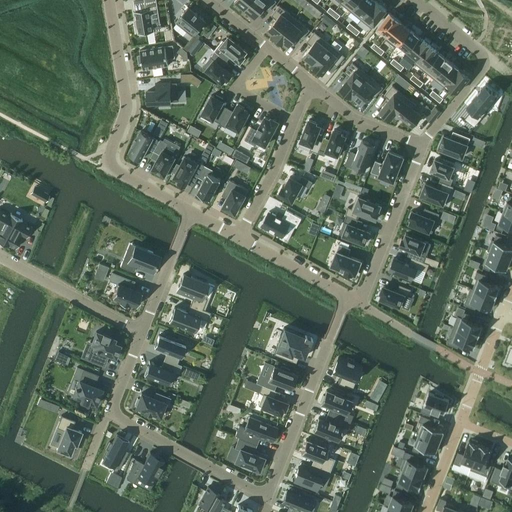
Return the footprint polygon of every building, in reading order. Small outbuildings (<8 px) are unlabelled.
[(144,0),(146,9),(134,11),(137,26),(135,26),(136,33),(138,32),(138,34),(140,34),(140,36),(147,34),(147,32),(154,31),(153,24),(160,23),(156,0),(144,0)] [(235,0),(234,1),(245,9),(251,0),(235,0)] [(275,0),(251,0),(245,9),(247,11),(246,12),(251,17),(252,15),(255,17),(263,7),(268,11),(276,1),(275,0)] [(344,0),(341,4),(351,12),(360,0),(344,0)] [(373,0),(360,0),(351,12),(361,20),(376,1),(375,1),(373,0)] [(376,1),(361,20),(371,28),(386,10),(376,1)] [(276,19),(268,30),(273,34),(272,34),(277,38),(294,17),(279,5),(271,15),(276,19)] [(176,23),(193,36),(205,20),(189,7),(176,23)] [(330,7),(327,11),(332,15),(335,11),(330,7)] [(317,9),(313,14),(317,18),(322,12),(317,9)] [(335,11),(332,15),(337,19),(340,15),(335,11)] [(390,12),(377,27),(388,35),(385,39),(400,21),(390,12)] [(294,17),(277,38),(283,43),(283,42),(288,46),(296,36),(301,40),(310,30),(294,17)] [(400,21),(385,39),(395,47),(410,29),(400,21),(401,21),(400,21)] [(350,23),(346,27),(351,31),(355,27),(350,23)] [(355,27),(351,31),(357,35),(360,31),(355,27)] [(410,29),(395,47),(395,48),(397,46),(406,53),(419,37),(410,29)] [(311,46),(303,56),(313,64),(312,65),(330,44),(314,32),(306,42),(311,46)] [(222,40),(214,50),(215,52),(219,55),(224,49),(240,62),(245,56),(243,55),(247,51),(228,36),(224,41),(222,40)] [(419,37),(406,53),(416,61),(414,63),(415,63),(430,44),(429,44),(430,42),(426,39),(424,40),(423,39),(423,40),(419,37)] [(374,43),(371,47),(376,51),(379,47),(374,43)] [(330,44),(312,65),(323,74),(332,62),(337,66),(345,56),(330,44)] [(430,44),(415,63),(424,71),(439,53),(435,50),(436,49),(435,49),(436,47),(432,44),(431,45),(430,44)] [(174,57),(172,45),(165,47),(165,46),(140,50),(141,55),(138,56),(139,65),(142,64),(143,69),(168,65),(167,58),(174,57)] [(181,47),(177,51),(183,56),(183,59),(188,59),(187,52),(181,47)] [(379,47),(376,51),(381,55),(384,51),(379,47)] [(219,55),(215,52),(203,67),(222,83),(225,79),(227,80),(232,74),(220,64),(224,59),(219,55)] [(439,53),(424,71),(434,79),(449,60),(445,57),(445,58),(439,53)] [(394,58),(390,62),(395,67),(399,63),(394,58)] [(449,60),(434,79),(444,87),(459,68),(458,68),(453,64),(449,60)] [(349,77),(340,88),(343,90),(342,91),(347,96),(348,94),(350,96),(368,75),(353,62),(344,73),(349,77)] [(399,63),(395,67),(401,71),(404,67),(399,63)] [(459,68),(444,87),(447,83),(458,92),(470,77),(468,76),(469,74),(464,70),(463,71),(459,68)] [(413,74),(410,78),(415,82),(418,78),(413,74)] [(368,75),(350,96),(351,96),(352,96),(361,103),(370,93),(375,97),(383,87),(368,75)] [(418,78),(415,82),(420,87),(423,83),(418,78)] [(146,94),(146,101),(148,100),(148,103),(178,101),(177,82),(156,83),(156,90),(147,91),(148,93),(146,93),(146,94)] [(389,99),(380,111),(390,119),(407,97),(392,85),(384,95),(389,99)] [(472,110),(464,119),(474,127),(482,117),(479,115),(484,109),(487,111),(494,97),(496,94),(494,92),(485,85),(467,106),(472,110)] [(433,90),(430,94),(435,98),(438,94),(433,90)] [(438,94),(435,98),(440,102),(443,98),(438,94)] [(219,123),(225,112),(219,109),(223,101),(222,101),(223,99),(216,95),(215,97),(212,95),(202,113),(219,123)] [(407,97),(390,119),(396,112),(406,120),(405,122),(411,126),(412,125),(413,125),(421,115),(414,109),(417,105),(407,97)] [(246,118),(249,112),(243,109),(244,108),(237,104),(231,116),(225,112),(219,123),(219,124),(226,127),(227,124),(239,131),(242,125),(244,126),(247,119),(246,118)] [(436,107),(427,117),(433,121),(441,111),(436,107)] [(278,122),(271,118),(270,120),(265,117),(259,127),(258,127),(257,130),(251,127),(244,140),(255,146),(258,141),(265,145),(278,122)] [(316,122),(309,119),(299,144),(311,148),(310,150),(317,153),(322,141),(315,139),(320,126),(315,124),(316,122)] [(341,132),(334,129),(328,144),(322,141),(317,153),(324,156),(325,154),(336,158),(345,136),(340,134),(341,132)] [(129,153),(141,159),(147,148),(154,151),(159,141),(141,131),(136,139),(135,139),(132,144),(133,145),(129,153)] [(439,148),(462,157),(469,138),(456,133),(454,139),(444,135),(439,148)] [(159,141),(154,151),(160,155),(152,169),(165,175),(176,154),(164,148),(167,143),(160,139),(159,141)] [(350,151),(344,165),(352,168),(353,165),(365,170),(364,170),(365,170),(369,162),(369,161),(375,146),(362,141),(363,140),(362,140),(359,146),(359,147),(358,148),(359,148),(357,153),(350,151)] [(214,147),(212,153),(219,156),(221,151),(214,147)] [(236,150),(233,155),(240,159),(243,153),(236,150)] [(371,172),(377,174),(393,181),(403,157),(389,151),(384,164),(375,161),(371,172)] [(199,175),(204,165),(197,161),(197,162),(185,156),(174,177),(179,180),(178,182),(185,185),(192,172),(199,175)] [(237,159),(234,165),(239,168),(242,162),(237,159)] [(435,159),(430,170),(442,174),(439,181),(442,182),(450,185),(453,179),(449,177),(453,166),(435,159)] [(204,180),(197,193),(210,199),(220,179),(211,174),(213,170),(204,165),(198,177),(204,180)] [(283,186),(279,194),(292,202),(302,184),(309,188),(312,182),(301,176),(298,181),(290,177),(284,187),(283,186)] [(248,190),(230,180),(224,191),(229,194),(223,207),(235,213),(248,190)] [(453,186),(450,185),(442,182),(439,189),(424,182),(421,190),(422,190),(421,195),(446,205),(453,186)] [(352,186),(351,188),(360,192),(362,187),(353,183),(352,186)] [(44,192),(40,198),(45,201),(49,195),(44,192)] [(503,212),(511,215),(511,196),(509,195),(503,212)] [(379,211),(381,205),(358,196),(353,209),(349,207),(346,215),(357,219),(360,213),(377,219),(380,212),(379,211)] [(9,215),(0,209),(0,241),(7,246),(8,244),(15,248),(21,237),(20,237),(21,235),(26,237),(31,227),(21,221),(22,219),(10,213),(9,215)] [(269,211),(261,226),(282,237),(289,223),(296,227),(301,218),(286,210),(282,219),(279,217),(269,211)] [(411,219),(409,223),(431,232),(439,214),(429,210),(427,216),(412,211),(409,218),(411,219)] [(511,215),(503,212),(496,228),(502,231),(504,225),(511,228),(511,215)] [(367,241),(371,232),(355,226),(358,219),(346,215),(339,234),(343,235),(342,237),(351,240),(351,238),(364,243),(366,240),(367,241)] [(308,233),(315,236),(320,225),(312,222),(308,233)] [(402,237),(399,245),(415,251),(412,257),(423,262),(425,258),(431,243),(405,233),(404,238),(402,237)] [(492,239),(487,250),(510,259),(511,253),(511,246),(500,242),(502,237),(496,234),(494,240),(492,239)] [(339,244),(331,265),(345,270),(345,271),(352,274),(352,273),(355,274),(361,260),(348,255),(350,249),(339,244)] [(123,259),(120,266),(133,272),(136,265),(153,271),(155,265),(156,265),(157,263),(156,263),(159,256),(152,253),(153,252),(148,250),(147,251),(134,246),(128,261),(123,259)] [(506,270),(510,259),(489,251),(483,268),(489,270),(491,264),(506,270)] [(394,258),(389,270),(411,279),(411,278),(414,279),(417,270),(418,268),(426,271),(428,264),(427,263),(423,262),(412,257),(409,264),(394,258)] [(98,266),(97,269),(106,272),(108,267),(99,263),(98,266)] [(470,287),(470,288),(495,297),(499,286),(485,281),(488,275),(477,271),(474,277),(476,278),(473,288),(470,287)] [(136,306),(142,292),(131,288),(134,281),(112,272),(109,280),(117,283),(112,296),(119,299),(119,301),(128,305),(128,303),(136,306)] [(183,274),(178,286),(180,287),(178,292),(192,297),(190,304),(202,309),(206,298),(203,297),(205,292),(206,292),(207,290),(206,289),(208,284),(183,274)] [(397,291),(383,286),(380,293),(382,294),(380,298),(387,301),(387,303),(394,306),(395,304),(402,307),(407,296),(408,296),(411,289),(399,285),(397,291)] [(470,288),(464,305),(475,309),(477,303),(491,309),(495,297),(470,288)] [(174,307),(169,320),(194,331),(199,318),(207,321),(210,312),(202,309),(190,304),(187,311),(174,307)] [(457,316),(453,327),(478,336),(482,325),(468,320),(470,314),(464,312),(462,317),(457,316)] [(284,327),(275,349),(276,349),(273,354),(292,361),(295,354),(303,357),(309,344),(312,338),(304,335),(284,327)] [(453,327),(446,343),(457,348),(460,342),(473,348),(478,336),(453,327)] [(96,331),(91,343),(95,344),(88,360),(101,365),(104,357),(105,358),(107,354),(115,357),(120,345),(113,342),(114,339),(109,336),(109,334),(103,332),(102,334),(96,331)] [(164,359),(177,364),(185,345),(176,342),(178,338),(167,334),(165,337),(159,335),(154,346),(167,351),(164,359)] [(336,361),(332,371),(342,375),(338,384),(352,389),(361,366),(353,363),(347,360),(346,361),(338,357),(336,361)] [(162,366),(149,361),(149,362),(150,362),(149,366),(148,366),(144,375),(170,385),(175,372),(178,372),(181,365),(177,364),(164,359),(162,366)] [(259,375),(256,383),(257,383),(258,384),(259,384),(260,384),(261,385),(262,385),(268,387),(271,389),(274,382),(290,388),(296,374),(288,371),(289,369),(285,367),(281,366),(280,368),(271,364),(266,378),(259,375)] [(96,375),(83,370),(77,387),(76,386),(75,388),(76,389),(73,395),(80,398),(80,400),(88,403),(88,401),(96,404),(96,403),(98,403),(101,397),(99,396),(102,389),(92,385),(96,375)] [(262,394),(258,405),(266,408),(265,410),(275,414),(276,412),(281,414),(283,409),(284,410),(287,403),(274,398),(276,391),(275,390),(274,390),(273,390),(272,389),(271,389),(268,387),(262,385),(259,392),(262,394)] [(323,395),(320,402),(333,408),(330,414),(350,422),(353,415),(345,412),(350,399),(341,396),(342,395),(334,391),(333,393),(326,390),(324,395),(323,395)] [(373,390),(369,397),(377,401),(381,394),(373,390)] [(171,398),(156,392),(153,398),(141,393),(139,399),(137,398),(134,406),(136,406),(136,407),(145,410),(144,411),(150,414),(151,413),(160,416),(165,403),(168,404),(171,398)] [(428,392),(421,411),(429,415),(431,409),(439,412),(439,410),(444,412),(449,400),(443,398),(444,396),(435,392),(434,394),(428,392)] [(62,414),(57,426),(64,429),(57,447),(70,453),(74,443),(76,444),(82,430),(72,427),(75,419),(62,414)] [(318,417),(313,431),(320,433),(320,435),(327,437),(328,436),(336,440),(340,430),(341,430),(342,428),(341,428),(342,426),(347,429),(350,422),(330,414),(328,421),(318,417)] [(421,422),(416,433),(439,441),(444,430),(430,425),(432,419),(421,415),(418,421),(421,422)] [(238,426),(234,436),(238,437),(247,440),(247,441),(255,444),(258,437),(271,442),(277,428),(249,417),(245,428),(238,426)] [(418,434),(412,450),(418,452),(421,447),(435,452),(439,441),(416,433),(418,434)] [(102,459),(102,460),(103,461),(103,460),(119,469),(128,451),(124,449),(129,440),(125,438),(122,437),(116,434),(112,443),(109,441),(105,448),(108,449),(103,459),(102,459)] [(247,440),(238,437),(235,447),(239,449),(234,460),(243,464),(242,464),(250,467),(259,470),(264,457),(252,452),(255,444),(247,441),(247,440)] [(306,439),(300,452),(316,458),(313,465),(329,472),(334,459),(324,456),(328,447),(306,439)] [(454,463),(452,469),(468,475),(480,445),(477,443),(478,441),(472,439),(471,441),(469,440),(463,454),(458,452),(454,463)] [(480,445),(468,475),(485,482),(487,476),(491,465),(486,463),(491,449),(480,445)] [(404,458),(400,469),(423,477),(427,466),(413,461),(415,455),(404,451),(402,457),(404,458)] [(135,459),(126,479),(133,482),(137,476),(151,484),(156,476),(157,476),(157,475),(156,474),(160,467),(162,467),(162,466),(161,466),(165,460),(150,452),(143,463),(135,459)] [(496,467),(491,481),(510,488),(511,482),(511,457),(508,456),(505,463),(504,463),(501,469),(496,467)] [(298,467),(293,480),(315,489),(320,476),(328,479),(331,472),(329,472),(313,465),(311,464),(308,471),(298,467)] [(402,470),(396,486),(402,488),(404,483),(419,488),(423,477),(400,469),(402,470)] [(208,486),(199,503),(207,508),(206,508),(212,511),(229,511),(230,511),(221,506),(225,499),(219,496),(221,493),(208,486)] [(286,490),(282,502),(294,506),(291,511),(310,511),(307,510),(312,498),(302,494),(302,496),(286,490)] [(395,490),(388,506),(403,511),(409,511),(413,503),(399,498),(401,492),(395,490)] [(335,494),(332,501),(338,503),(341,496),(335,494)] [(440,498),(436,509),(441,511),(440,511),(453,511),(456,506),(446,502),(446,500),(440,498)]
